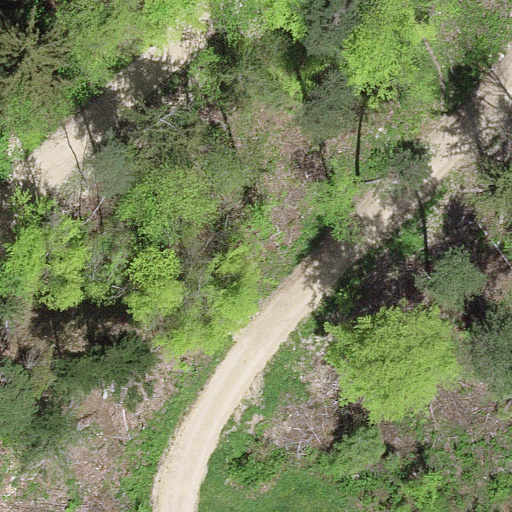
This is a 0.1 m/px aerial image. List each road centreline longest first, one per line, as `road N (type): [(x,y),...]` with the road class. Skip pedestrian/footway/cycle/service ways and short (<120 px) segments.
road 1 (track): [(511,42),(475,91),(352,200),(269,292),(220,366),(186,460),(182,511)]
road 2 (track): [(215,0),(0,220)]
